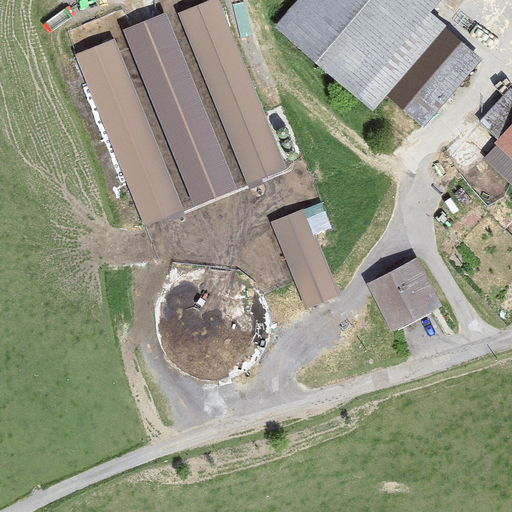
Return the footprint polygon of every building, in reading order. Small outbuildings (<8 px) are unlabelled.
[(219,0),(210,0),(178,13),(250,189),(264,184),(262,179),(287,169),(219,0)] [(441,0),(297,0),(274,28),(373,112),(387,95),(445,28),(446,26),(431,13),(441,0)] [(167,13),(123,31),(194,207),(238,190),(167,13)] [(445,28),(387,95),(423,127),(482,59),(445,28)] [(115,39),(75,55),(145,226),(169,216),(171,221),(187,215),(115,39)] [(511,125),(496,143),(511,157),(511,125)] [(322,202),(272,222),(307,309),(339,296),(315,236),(332,229),(322,202)] [(417,258),(369,284),(395,333),(444,307),(417,258)]
